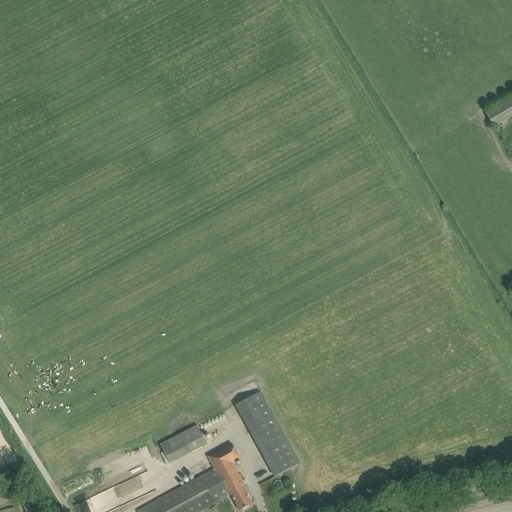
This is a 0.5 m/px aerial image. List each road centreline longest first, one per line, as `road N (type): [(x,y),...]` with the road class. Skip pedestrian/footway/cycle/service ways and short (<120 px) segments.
road 1 (unclassified): [(511,477),(386,511)]
road 2 (track): [(0,402),(68,511)]
